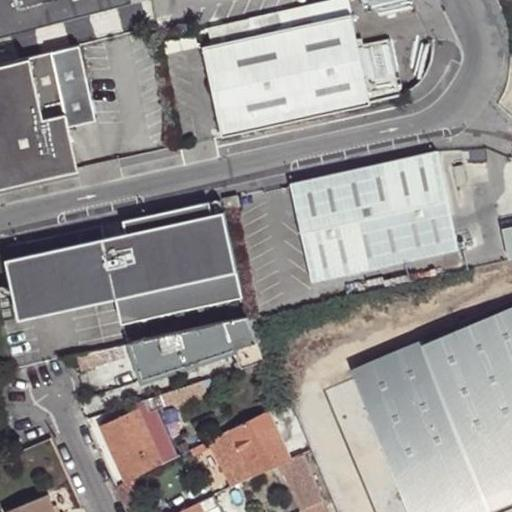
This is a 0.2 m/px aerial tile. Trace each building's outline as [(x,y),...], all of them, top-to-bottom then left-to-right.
[(129,0),(0,0),(0,34),(130,2),(129,0)] [(237,134),(373,104),(353,14),(206,47),(223,124),(237,134)] [(78,46),(0,63),(0,162),(21,158),(26,181),(77,170),(71,145),(64,147),(60,128),(67,127),(95,120),(78,46)] [(60,128),(64,147),(71,145),(67,127),(60,128)] [(435,152),(289,184),(311,281),(457,249),(435,152)] [(21,158),(0,162),(0,186),(26,181),(21,158)] [(220,199),(223,209),(237,206),(235,196),(220,199)] [(207,202),(122,221),(124,233),(102,238),(100,231),(77,236),(78,243),(85,272),(109,267),(116,299),(121,325),(241,297),(222,211),(210,214),(207,202)] [(511,219),(503,222),(510,257),(511,256),(511,219)] [(99,226),(76,231),(77,236),(100,231),(99,226)] [(78,243),(5,260),(18,321),(116,299),(109,267),(85,272),(78,243)] [(511,315),(358,380),(413,511),(482,511),(480,504),(490,500),(495,511),(503,511),(511,508),(511,315)] [(254,317),(132,345),(145,381),(234,353),(237,352),(236,348),(263,340),(254,317)] [(264,358),(263,340),(236,348),(237,352),(234,353),(240,367),(264,358)] [(208,395),(205,383),(147,402),(151,413),(208,395)] [(151,413),(147,402),(134,405),(136,410),(137,409),(140,415),(151,413)] [(133,480),(163,465),(145,426),(140,415),(137,409),(136,410),(101,427),(128,483),(133,480)] [(270,411),(211,442),(227,475),(233,472),(239,486),(279,467),(292,461),(270,411)] [(174,460),(172,455),(156,420),(145,426),(163,465),(174,460)] [(174,460),(182,456),(180,451),(172,455),(174,460)] [(325,502),(305,455),(299,458),(295,460),(299,470),(314,506),(316,506),(325,502)] [(299,470),(295,460),(292,461),(279,467),(283,477),(299,470)] [(128,511),(144,505),(133,480),(128,483),(118,488),(128,511)] [(57,511),(50,496),(11,511),(57,511)] [(314,506),(305,510),(305,511),(328,511),(325,502),(316,506),(314,506)]
